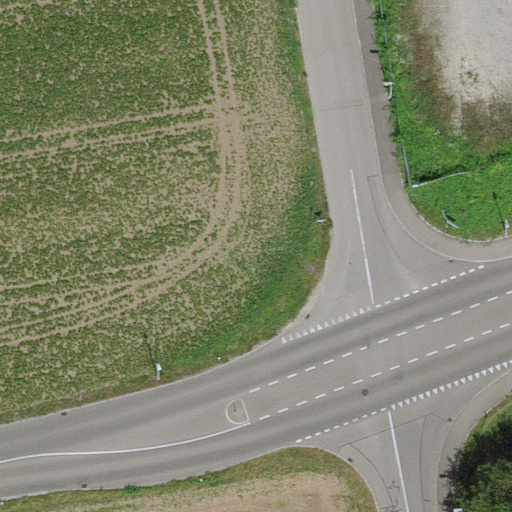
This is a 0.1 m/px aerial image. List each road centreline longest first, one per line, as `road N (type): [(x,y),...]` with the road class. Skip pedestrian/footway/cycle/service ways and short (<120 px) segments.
road 1 (tertiary): [(0,468),(232,406),(379,355)]
road 2 (unclassified): [(379,355),(322,0)]
road 3 (residential): [(409,511),(379,355)]
road 4 (tertiary): [(379,355),(511,309)]
